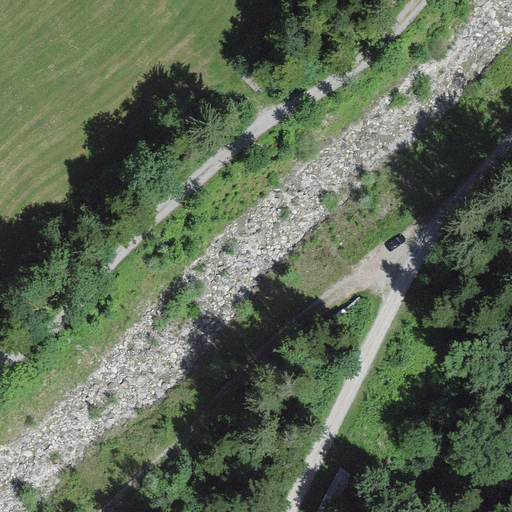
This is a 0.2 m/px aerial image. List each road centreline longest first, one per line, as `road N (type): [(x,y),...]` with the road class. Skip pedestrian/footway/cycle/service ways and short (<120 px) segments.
road 1 (track): [(419,0),(350,72),(248,132),(0,363)]
road 2 (track): [(437,232),(363,272),(104,511)]
road 3 (track): [(511,139),(451,202),(301,511)]
